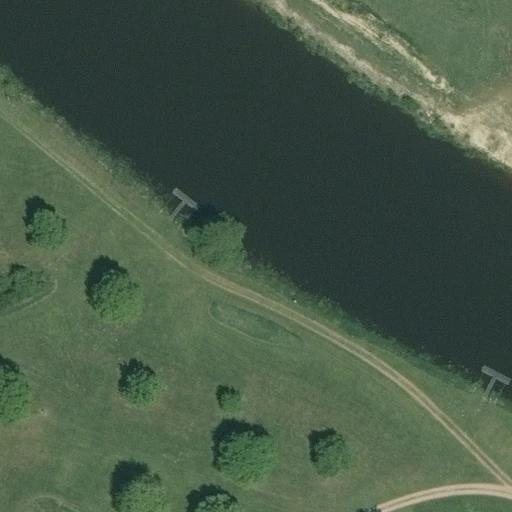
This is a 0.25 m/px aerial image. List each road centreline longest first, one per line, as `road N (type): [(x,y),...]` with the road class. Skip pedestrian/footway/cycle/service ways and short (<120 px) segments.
road 1 (track): [(511,494),(395,381),(165,248),(0,101)]
road 2 (track): [(511,498),(465,494),(393,511)]
